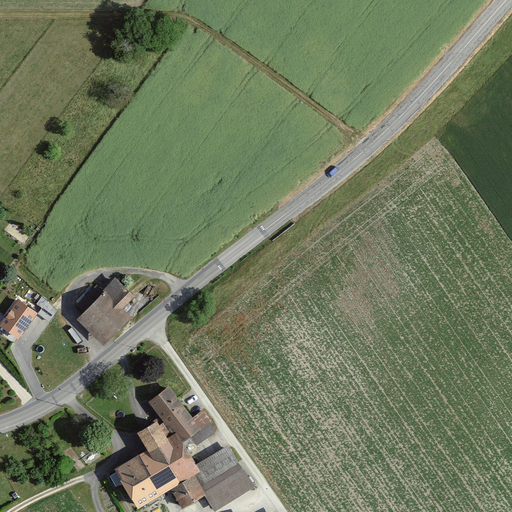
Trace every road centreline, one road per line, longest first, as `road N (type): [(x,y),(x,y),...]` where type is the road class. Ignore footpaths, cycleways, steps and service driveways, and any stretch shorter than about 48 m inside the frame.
road 1 (secondary): [(149,320),(350,163),(509,0)]
road 2 (residential): [(149,320),(282,511)]
road 3 (residential): [(70,398),(111,433),(120,446),(115,461),(13,511)]
road 4 (secondary): [(0,422),(67,394),(149,320)]
